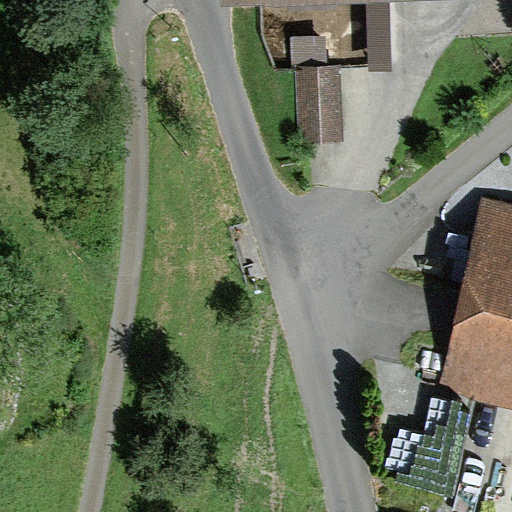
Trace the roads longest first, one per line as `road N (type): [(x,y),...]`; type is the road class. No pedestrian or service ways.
road 1 (unclassified): [(198,0),(304,303),(356,511)]
road 2 (track): [(511,137),(304,303)]
